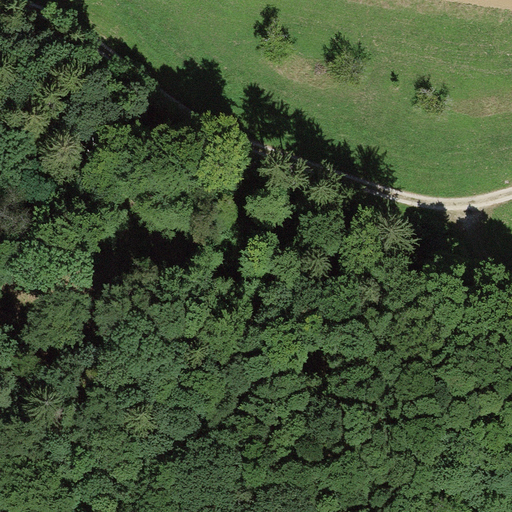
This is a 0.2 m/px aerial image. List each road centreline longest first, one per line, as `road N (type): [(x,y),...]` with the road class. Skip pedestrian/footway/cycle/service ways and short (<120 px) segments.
road 1 (track): [(511,193),(453,208),(394,201),(304,171),(200,126),(126,65),(0,0)]
road 2 (track): [(453,208),(511,333)]
